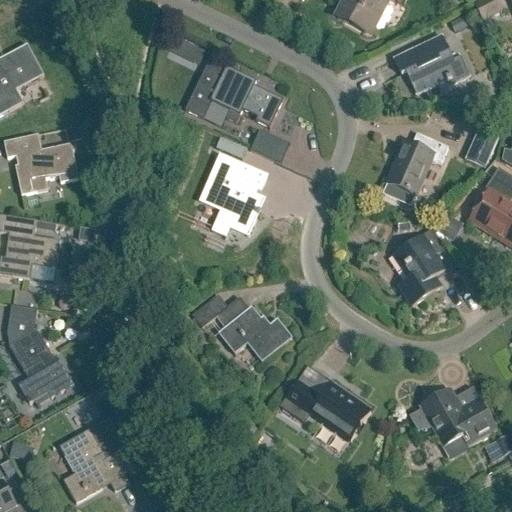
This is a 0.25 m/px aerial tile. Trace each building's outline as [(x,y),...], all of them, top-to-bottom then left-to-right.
[(385,11),(390,0),(348,0),(338,21),(368,37),(382,10),(385,11)] [(483,24),(503,15),(496,0),(492,0),(476,7),(483,24)] [(455,36),(469,30),(464,20),(450,27),(455,36)] [(452,88),(470,80),(461,62),(454,65),(442,41),(394,64),(402,79),(406,77),(417,98),(449,83),(452,88)] [(17,94),(44,80),(27,49),(0,63),(0,121),(25,108),(17,94)] [(270,132),(284,103),(270,96),(268,99),(253,92),(257,86),(227,71),(225,75),(208,67),(185,114),(204,123),(212,106),(230,115),(226,123),(236,128),(243,114),(257,121),(255,125),(270,132)] [(494,151),(499,141),(480,132),(475,143),(494,151)] [(72,134),(74,144),(82,142),(80,133),(72,134)] [(274,165),(283,145),(259,134),(250,155),(274,165)] [(387,187),(389,188),(385,198),(396,203),(400,193),(416,199),(431,166),(441,170),(449,152),(417,138),(412,150),(405,147),(387,187)] [(61,188),(79,185),(72,148),(42,155),(39,139),(4,146),(8,163),(14,162),(22,201),(48,196),(46,184),(60,181),(61,188)] [(511,155),(500,154),(498,168),(511,170),(511,155)] [(259,219),(261,215),(254,212),(267,180),(221,160),(201,206),(235,220),(229,232),(249,241),(258,219),(259,219)] [(511,250),(511,209),(509,208),(511,203),(511,180),(498,172),(485,194),(487,196),(470,224),(511,250)] [(28,202),(29,210),(38,208),(36,200),(28,202)] [(56,273),(60,245),(34,241),(35,236),(37,225),(0,220),(0,236),(12,239),(8,263),(1,262),(0,267),(0,278),(54,287),(56,273)] [(437,285),(458,271),(433,233),(393,259),(409,283),(398,291),(412,311),(441,291),(437,285)] [(215,321),(228,310),(218,298),(192,319),(202,332),(215,321)] [(240,301),(228,310),(215,321),(225,333),(218,338),(235,359),(248,349),(262,367),(293,342),(278,323),(268,331),(252,311),(249,313),(240,301)] [(11,310),(9,323),(10,323),(36,327),(37,313),(11,310)] [(53,363),(37,334),(34,336),(36,327),(10,323),(8,336),(10,350),(9,350),(23,373),(24,372),(30,383),(18,389),(29,408),(48,398),(51,403),(74,390),(57,361),(53,363)] [(350,447),(372,415),(331,387),(322,400),(298,384),(280,410),(304,427),(310,419),(350,447)] [(473,391),(454,402),(451,397),(410,421),(418,435),(433,431),(443,448),(460,438),(468,452),(498,435),(473,391)] [(126,452),(110,423),(59,451),(75,479),(64,485),(76,508),(111,489),(115,496),(129,488),(113,459),(126,452)] [(503,462),(511,457),(511,447),(508,440),(495,447),(503,462)] [(2,469),(8,480),(17,475),(11,464),(2,469)] [(0,511),(11,511),(13,511),(0,487),(0,511)]
